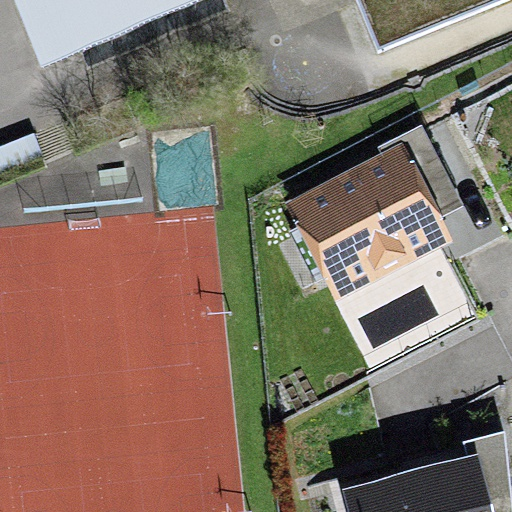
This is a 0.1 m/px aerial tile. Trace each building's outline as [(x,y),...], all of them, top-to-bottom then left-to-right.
[(190,0),(57,0),(76,46),(190,0)] [(511,0),(353,0),(377,58),(511,2),(511,0)] [(335,308),(453,247),(441,224),(463,213),(421,131),(375,154),(379,162),(285,211),(297,234),(279,243),(283,249),(273,254),(292,290),(311,281),(317,291),(324,287),(335,308)] [(0,174),(41,159),(33,137),(0,149),(0,174)] [(478,465),(490,511),(511,511),(511,504),(505,437),(462,448),(465,468),(478,465)] [(342,499),(345,511),(490,511),(478,465),(465,468),(342,499)]
